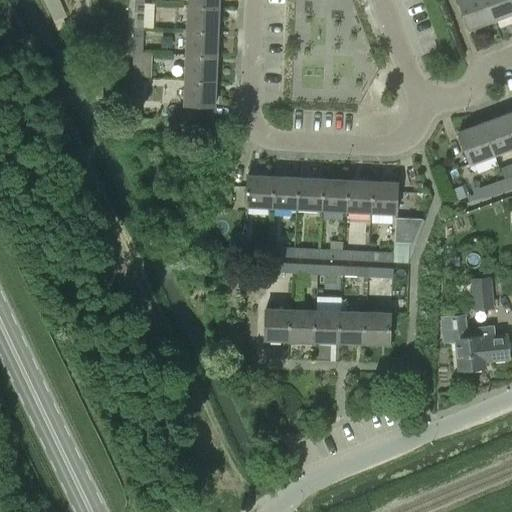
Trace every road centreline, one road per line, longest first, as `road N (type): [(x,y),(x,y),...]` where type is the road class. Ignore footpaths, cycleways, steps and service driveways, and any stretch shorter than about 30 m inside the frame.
road 1 (residential): [(421,113),(408,136),(389,147),(270,140),(251,127),(245,102),(253,0)]
road 2 (residential): [(269,511),(325,473),(511,395)]
road 3 (primary): [(91,511),(0,318)]
road 4 (residential): [(378,0),(421,113)]
